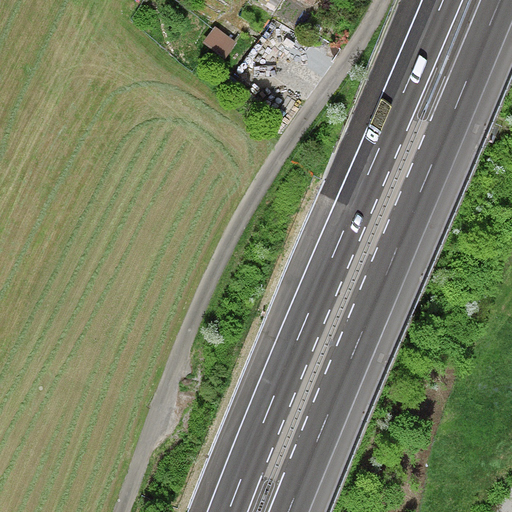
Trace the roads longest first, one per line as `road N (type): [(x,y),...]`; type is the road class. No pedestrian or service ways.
road 1 (unclassified): [(376,0),(221,257),(126,511)]
road 2 (motorway): [(441,0),(229,511)]
road 3 (motorway): [(291,511),(496,0)]
